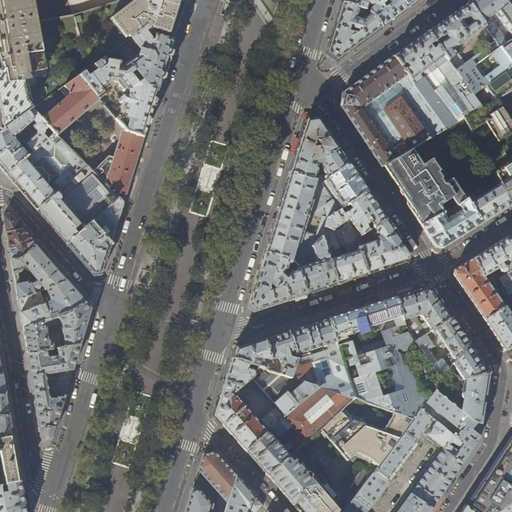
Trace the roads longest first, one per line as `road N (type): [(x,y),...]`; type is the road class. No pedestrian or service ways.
road 1 (residential): [(446,511),(494,436),(501,368),(433,265)]
road 2 (tertiary): [(220,330),(298,84)]
road 3 (residential): [(57,487),(39,481),(0,276)]
road 4 (residential): [(433,265),(240,332),(220,330)]
road 5 (residential): [(433,265),(318,92)]
road 6 (residential): [(0,195),(111,311)]
road 7 (residential): [(318,92),(447,0)]
road 8 (residential): [(100,348),(57,487)]
road 9 (residential): [(194,410),(277,511)]
